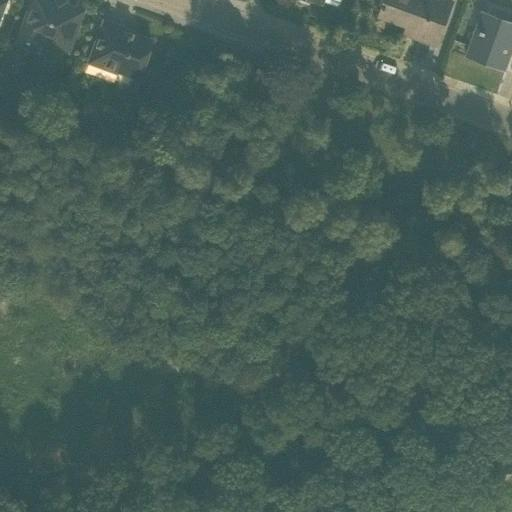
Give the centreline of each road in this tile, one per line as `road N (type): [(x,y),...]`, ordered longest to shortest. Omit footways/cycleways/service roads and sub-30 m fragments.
road 1 (track): [(511,301),(0,112)]
road 2 (residential): [(511,119),(186,0)]
